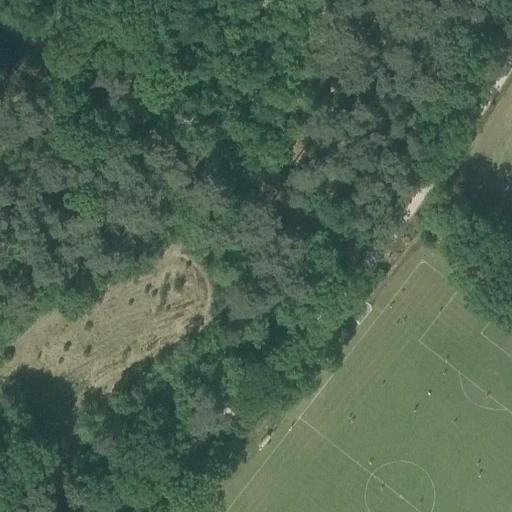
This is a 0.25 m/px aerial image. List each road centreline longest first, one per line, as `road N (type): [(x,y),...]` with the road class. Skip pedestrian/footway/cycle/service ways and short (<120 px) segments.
road 1 (track): [(379,258),(0,13)]
road 2 (track): [(122,511),(278,379),(379,258)]
road 3 (track): [(379,258),(511,64)]
